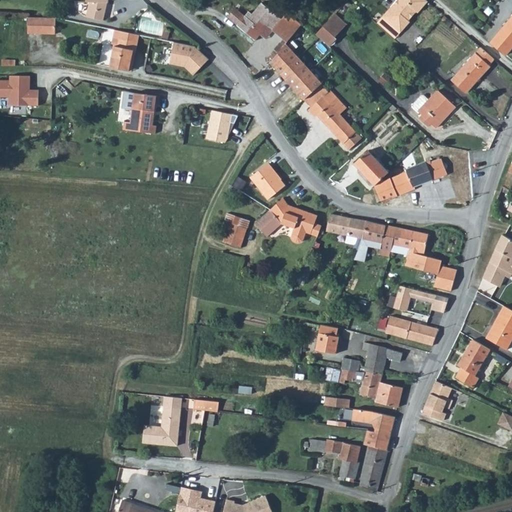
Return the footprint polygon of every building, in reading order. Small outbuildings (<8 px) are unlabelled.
[(86,0),(87,1),(90,1),(90,17),(108,20),(108,2),(109,2),(109,0),(86,0)] [(395,0),(382,15),(400,30),(410,20),(408,19),(416,10),(418,11),(426,0),(395,0)] [(236,23),(255,39),(260,32),(267,24),(273,29),(286,40),(300,23),(287,12),(281,19),(260,2),(251,13),(247,17),(244,14),(236,23)] [(336,10),(322,25),(333,35),(347,20),(336,10)] [(236,23),(244,14),(241,12),(233,21),(236,23)] [(511,14),(490,40),(506,53),(511,46),(511,14)] [(29,33),(55,35),(56,18),(29,17),(29,33)] [(260,32),(269,33),(273,29),(267,24),(260,32)] [(322,25),(315,33),(327,43),(328,44),(335,37),(333,35),(322,25)] [(127,70),(130,50),(133,50),(135,41),(136,34),(113,29),(109,45),(113,46),(110,66),(127,70)] [(312,31),(308,34),(323,47),(327,43),(315,33),(312,31)] [(176,42),(172,64),(187,66),(195,75),(212,60),(199,45),(176,42)] [(269,60),(301,96),(319,81),(284,43),(269,60)] [(459,69),(474,82),(490,65),(489,64),(494,58),(481,46),(459,69)] [(459,69),(451,78),(465,91),(474,82),(459,69)] [(377,78),(383,83),(388,77),(382,72),(377,78)] [(10,103),(39,104),(40,88),(32,87),(32,74),(11,73),(11,78),(0,77),(0,95),(10,95),(10,103)] [(309,106),(327,90),(319,81),(301,96),(309,106)] [(309,106),(316,113),(348,148),(361,137),(339,112),(346,106),(330,88),(327,90),(309,106)] [(412,102),(412,106),(420,113),(417,116),(428,126),(431,122),(435,126),(454,105),(436,89),(428,98),(423,93),(420,93),(412,102)] [(132,119),(134,91),(124,90),(123,104),(129,105),(128,118),(132,119)] [(135,94),(131,123),(125,122),(124,130),(156,133),(157,125),(153,125),(156,105),(159,105),(160,96),(135,94)] [(387,106),(392,111),(396,107),(391,102),(387,106)] [(309,106),(307,109),(313,116),(316,113),(309,106)] [(235,115),(214,110),(208,138),(229,143),(235,115)] [(373,185),(374,184),(388,170),(368,148),(352,163),(373,185)] [(374,184),(380,200),(413,188),(412,186),(446,173),(440,156),(430,160),(429,159),(405,168),(406,172),(374,184)] [(273,169),(267,162),(250,176),(268,198),(285,185),(280,179),(279,180),(271,171),(273,169)] [(501,184),(509,188),(506,193),(505,196),(511,199),(506,208),(511,211),(511,162),(501,184)] [(273,169),(271,171),(279,180),(280,179),(281,179),(273,169)] [(499,189),(506,193),(509,188),(501,184),(499,189)] [(283,197),(254,222),(266,236),(281,223),(293,228),(290,236),(291,239),(294,241),(299,242),(303,239),(305,232),(310,233),(317,214),(287,203),(283,197)] [(221,229),(225,231),(222,241),(240,247),(249,220),(227,212),(221,229)] [(346,236),(357,238),(355,244),(354,250),(357,250),(362,237),(366,221),(330,213),(326,232),(346,236)] [(357,250),(364,252),(366,246),(380,249),(378,254),(389,256),(390,251),(396,227),(366,221),(362,237),(357,250)] [(390,251),(408,254),(409,249),(413,250),(424,252),(428,234),(396,227),(390,251)] [(482,278),(498,286),(503,275),(508,277),(510,273),(511,273),(511,256),(510,256),(511,251),(511,240),(501,234),(482,278)] [(345,242),(355,244),(357,238),(346,236),(345,242)] [(415,267),(438,272),(434,287),(451,291),(457,269),(440,265),(441,259),(423,255),(412,252),(411,258),(406,256),(404,264),(415,267)] [(404,264),(400,279),(411,282),(415,267),(404,264)] [(448,298),(400,284),(394,308),(406,311),(410,296),(432,303),(431,309),(443,312),(448,298)] [(491,326),(485,337),(507,349),(511,338),(511,309),(502,304),(499,312),(500,313),(492,327),(491,326)] [(391,334),(395,317),(390,315),(385,332),(391,334)] [(391,334),(406,338),(410,321),(395,317),(391,334)] [(406,338),(432,345),(438,328),(410,321),(406,338)] [(337,326),(319,322),(315,348),(335,351),(338,334),(335,334),(337,326)] [(472,338),(457,364),(461,366),(455,376),(472,387),(478,377),(475,374),(489,348),(472,338)] [(363,371),(383,373),(386,359),(399,362),(402,351),(363,342),(362,349),(367,351),(363,371)] [(340,369),(355,371),(358,371),(360,360),(342,357),(340,369)] [(338,382),(340,370),(326,367),(324,379),(338,382)] [(338,382),(344,383),(344,380),(353,381),(355,371),(340,369),(340,370),(338,382)] [(353,381),(361,383),(363,371),(358,371),(355,371),(353,381)] [(359,394),(375,398),(380,399),(382,392),(400,397),(403,387),(381,382),(383,373),(363,371),(361,383),(359,394)] [(421,412),(442,420),(445,413),(442,412),(444,406),(448,408),(452,399),(447,397),(451,387),(435,379),(421,412)] [(238,393),(250,393),(251,386),(238,385),(238,393)] [(375,398),(374,402),(398,407),(400,397),(382,392),(380,399),(375,398)] [(323,406),(349,408),(350,399),(324,396),(323,406)] [(144,424),(143,442),(176,446),(181,398),(164,397),(161,426),(144,424)] [(206,411),(207,402),(194,400),(193,410),(206,411)] [(218,412),(219,403),(207,402),(206,411),(218,412)] [(354,409),(353,422),(370,424),(373,429),(372,432),(365,430),(362,444),(369,446),(386,450),(395,416),(377,411),(354,409)] [(511,416),(502,411),(496,423),(511,430),(511,416)] [(206,425),(213,426),(215,414),(208,413),(206,425)] [(423,446),(449,454),(456,435),(430,426),(423,446)] [(338,479),(344,481),(345,476),(355,479),(359,461),(357,461),(361,445),(326,439),(326,440),(311,438),(309,450),(324,452),(324,450),(339,453),(337,458),(342,459),(338,479)] [(359,485),(376,490),(386,450),(369,446),(359,485)] [(411,478),(419,480),(421,474),(413,472),(411,478)] [(420,484),(427,486),(429,478),(422,476),(420,484)] [(234,501),(226,499),(223,511),(273,511),(266,494),(242,504),(234,502),(234,501)] [(182,511),(202,511),(205,501),(186,496),(182,511)] [(166,511),(167,511),(122,499),(118,511),(166,511)] [(212,511),(215,503),(205,501),(202,511),(212,511)]
